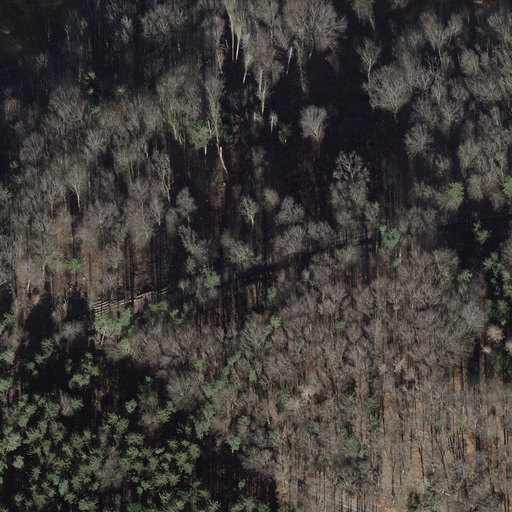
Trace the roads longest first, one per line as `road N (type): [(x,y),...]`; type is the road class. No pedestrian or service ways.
road 1 (track): [(511,210),(277,251),(40,345),(16,364)]
road 2 (track): [(16,364),(89,379),(178,433),(364,511)]
